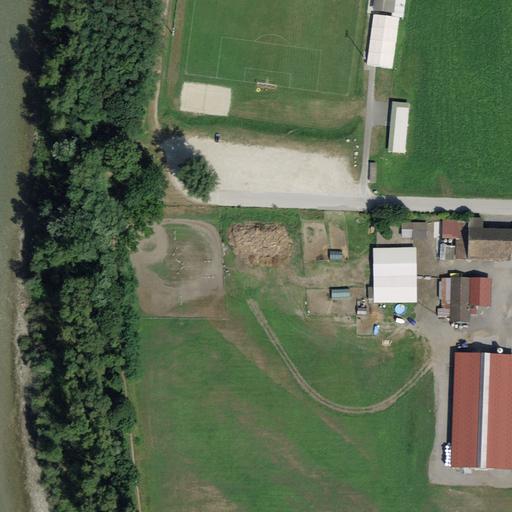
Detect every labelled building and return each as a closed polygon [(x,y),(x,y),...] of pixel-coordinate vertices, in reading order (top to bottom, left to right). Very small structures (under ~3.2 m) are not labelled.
[(394,0),(373,0),(372,10),(393,13),(394,0)] [(399,19),(373,16),(367,65),(392,68),(399,19)] [(410,104),(391,103),(387,153),(406,155),(410,104)] [(444,222),(444,241),(461,242),(462,222),(444,222)] [(403,225),(403,241),(430,241),(429,225),(403,225)] [(511,231),(469,230),(468,261),(511,263),(511,256),(511,231)] [(414,249),(375,250),(375,301),(414,300),(414,249)] [(491,280),(451,279),(450,323),(470,324),(470,306),(491,307),(491,280)] [(511,354),(455,353),(451,469),(511,470),(511,354)]
